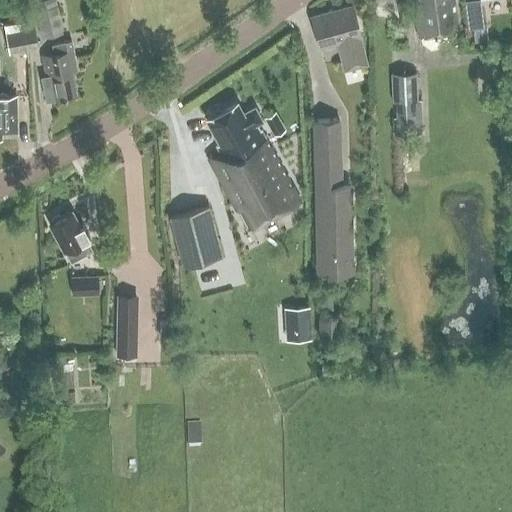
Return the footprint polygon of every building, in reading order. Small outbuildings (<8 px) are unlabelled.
[(40,38),(62,34),(55,0),(34,0),(33,0),(40,38)] [(416,36),(457,32),(453,0),(416,0),(413,0),(416,36)] [(487,42),(486,26),(484,26),(480,0),(473,0),(464,1),(467,29),(471,28),(473,43),(487,42)] [(352,5),(310,16),(318,46),(337,41),(344,68),(366,63),(359,35),(360,35),(352,5)] [(32,20),(20,22),(25,51),(38,49),(32,20)] [(20,22),(5,25),(6,33),(5,33),(9,54),(25,51),(20,22)] [(45,76),(40,77),(45,102),(76,96),(72,72),(76,71),(71,40),(52,44),(53,53),(41,55),(45,76)] [(391,102),(394,102),(394,101),(417,101),(416,72),(390,73),(391,102)] [(15,111),(15,104),(15,94),(7,94),(5,92),(0,92),(0,136),(1,137),(1,131),(16,130),(16,111),(15,111)] [(297,202),(300,200),(262,130),(259,131),(255,123),(261,120),(254,107),(243,113),(237,101),(206,118),(219,142),(217,143),(221,151),(208,157),(247,230),(297,203),(297,202)] [(394,101),(394,102),(395,118),(392,118),(392,134),(421,133),(420,101),(417,101),(394,101)] [(265,117),(275,135),(285,129),(275,111),(265,117)] [(351,184),(343,184),(340,119),(312,120),(314,222),(316,274),(354,273),(351,184)] [(169,216),(171,221),(183,267),(223,256),(210,206),(169,216)] [(70,261),(93,250),(86,241),(90,238),(82,225),(79,227),(70,212),(49,221),(65,251),(64,251),(70,261)] [(98,275),(72,277),(73,295),(99,294),(98,275)] [(288,305),(290,338),(317,337),(316,304),(288,305)] [(137,315),(117,315),(116,355),(136,355),(137,315)] [(80,388),(95,386),(91,352),(76,354),(80,388)] [(192,424),(193,445),(207,445),(206,423),(192,424)]
